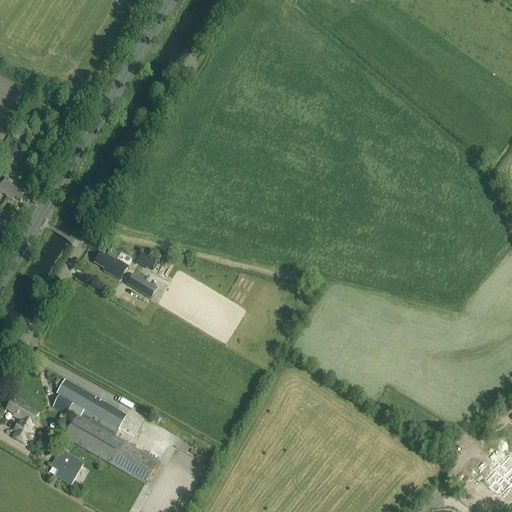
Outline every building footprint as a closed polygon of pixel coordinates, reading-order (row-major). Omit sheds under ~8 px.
[(12,142),(3,154),(10,159),(18,146),(12,142)] [(14,199),(20,203),(27,193),(17,186),(18,183),(6,175),(0,183),(0,193),(12,201),(14,199)] [(151,270),(157,260),(143,251),(137,261),(151,270)] [(105,257),(100,255),(95,264),(105,270),(104,272),(118,281),(127,268),(106,255),(105,257)] [(133,275),(127,286),(150,300),(157,289),(133,275)] [(145,486),(159,462),(116,438),(117,435),(116,435),(127,417),(65,381),(57,395),(59,396),(52,408),(66,416),(69,412),(76,416),(63,438),(145,486)] [(13,418),(20,422),(14,434),(15,434),(11,441),(25,449),(33,436),(30,434),(33,430),(31,428),(39,415),(16,402),(15,404),(12,402),(7,411),(15,415),(13,418)] [(71,487),(84,464),(61,450),(51,468),(58,472),(54,478),(71,487)] [(511,458),(509,456),(501,465),(499,463),(493,469),(494,471),(486,480),(490,485),(489,486),(495,492),(497,491),(501,495),(511,483),(511,458)] [(474,494),(484,502),(488,497),(479,489),(474,494)]
